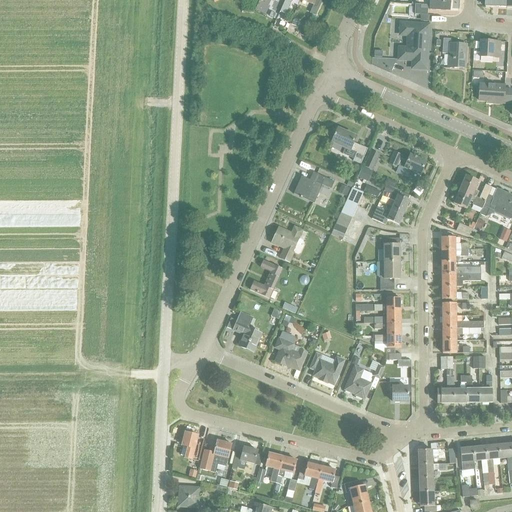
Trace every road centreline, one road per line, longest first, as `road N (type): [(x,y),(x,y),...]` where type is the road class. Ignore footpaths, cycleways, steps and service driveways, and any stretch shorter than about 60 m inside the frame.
road 1 (residential): [(164,361),(183,0)]
road 2 (residential): [(423,432),(421,233),(454,151)]
road 3 (tertiary): [(202,351),(317,93)]
road 4 (residential): [(386,457),(192,414),(178,391),(194,363)]
road 5 (residential): [(395,432),(202,351)]
road 6 (tertiary): [(511,148),(329,69)]
road 7 (tertiary): [(156,511),(164,361)]
road 8 (residential): [(454,151),(317,93)]
